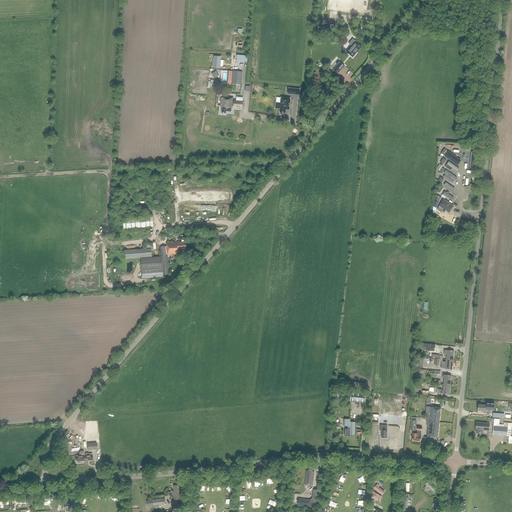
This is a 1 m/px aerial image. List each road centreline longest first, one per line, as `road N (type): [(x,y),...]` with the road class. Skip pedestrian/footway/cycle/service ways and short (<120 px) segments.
road 1 (tertiary): [(45,483),(48,446),(427,0)]
road 2 (unclassified): [(455,461),(502,0)]
road 3 (tertiary): [(45,483),(337,453),(455,461)]
